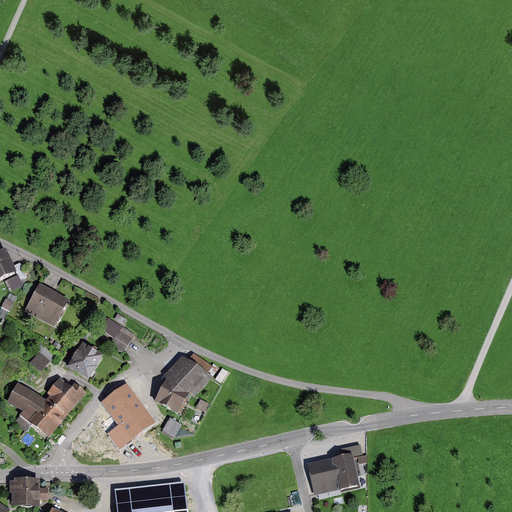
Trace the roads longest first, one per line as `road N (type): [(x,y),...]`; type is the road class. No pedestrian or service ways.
road 1 (tertiary): [(412,416),(164,467),(62,469)]
road 2 (residential): [(412,416),(383,397),(267,376),(181,342)]
road 3 (residential): [(181,342),(0,241)]
road 4 (residential): [(62,469),(74,430),(102,396),(181,342)]
road 5 (track): [(460,410),(511,292)]
